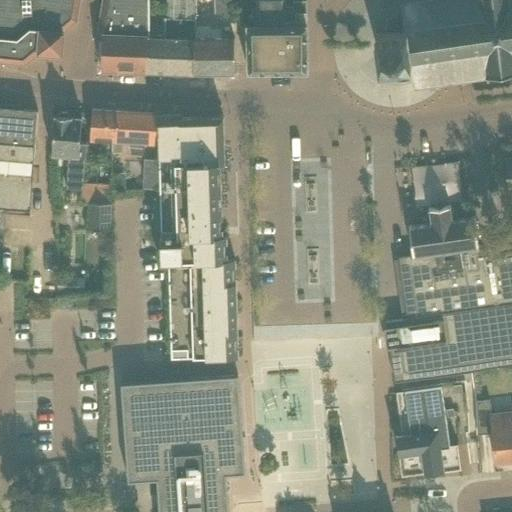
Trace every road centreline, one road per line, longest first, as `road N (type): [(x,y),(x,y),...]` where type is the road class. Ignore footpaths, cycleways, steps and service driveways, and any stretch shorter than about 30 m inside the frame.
road 1 (residential): [(381,126),(280,98),(78,90)]
road 2 (residential): [(0,353),(3,511)]
road 3 (residential): [(381,126),(511,108)]
